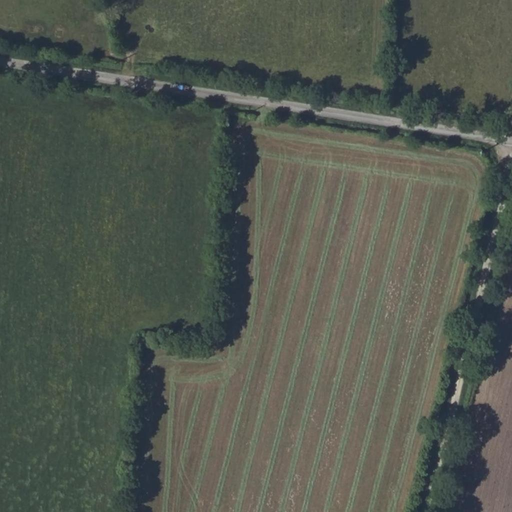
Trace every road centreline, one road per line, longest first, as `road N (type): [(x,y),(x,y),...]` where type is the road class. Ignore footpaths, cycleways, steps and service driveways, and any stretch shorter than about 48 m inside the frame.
road 1 (unclassified): [(0,60),(511,142)]
road 2 (track): [(428,511),(510,142)]
